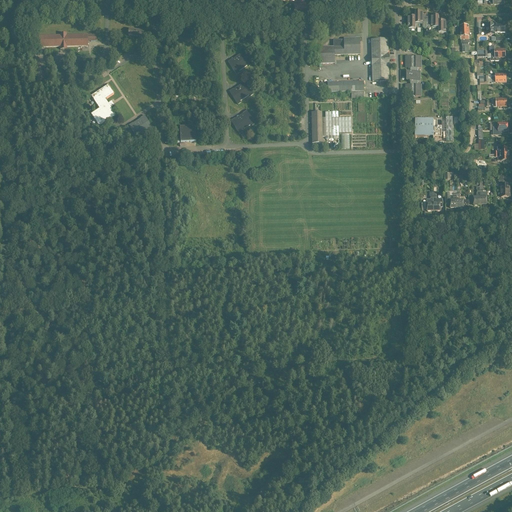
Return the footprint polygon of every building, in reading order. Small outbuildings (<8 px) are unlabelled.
[(439,33),(446,33),(446,21),(439,21),(439,16),(431,16),(431,19),(429,19),(425,15),(423,15),(423,12),(415,11),(415,17),(408,17),(408,29),(416,29),(416,23),(423,23),(423,27),(425,30),(425,36),(429,36),(429,30),(432,27),(439,27),(439,33)] [(495,33),(495,25),(487,25),(487,32),(484,32),(485,35),(487,35),(495,35),(495,33)] [(505,25),(495,25),(495,33),(505,33),(505,25)] [(128,36),(143,38),(143,37),(144,37),(145,33),(143,33),(144,31),(129,30),(129,31),(128,31),(127,35),(128,35),(128,36)] [(39,37),(39,43),(39,48),(60,48),(60,50),(67,50),(67,47),(88,47),(88,42),(88,36),(67,36),(66,34),(60,34),(60,36),(39,37)] [(334,47),(318,48),(319,64),(334,64),(334,60),(334,55),(360,55),(359,40),(359,39),(344,39),(344,41),(333,41),(334,47)] [(372,66),(372,81),(389,81),(388,40),(371,40),(372,56),(375,56),(375,66),(372,66)] [(489,54),(506,54),(505,50),(495,50),(495,46),(489,46),(489,54)] [(249,66),(252,64),(243,51),(239,54),(240,54),(232,60),(232,59),(228,62),(237,75),(239,73),(239,72),(248,65),(249,66)] [(410,85),(406,85),(406,96),(411,96),(416,96),(421,96),(421,85),(418,85),(418,81),(420,81),(420,72),(418,72),(418,68),(421,68),(421,57),(416,57),(411,57),(406,57),(406,68),(410,68),(410,72),(407,72),(407,81),(410,81),(410,85)] [(229,92),(238,105),(241,103),(240,101),(250,95),(250,96),(253,94),(245,81),(241,84),(233,89),(229,92)] [(351,92),(351,98),(364,98),(363,82),(327,83),(328,93),(351,92)] [(99,109),(91,115),(99,128),(116,116),(105,100),(114,94),(108,86),(91,97),(99,109)] [(231,121),(240,134),(243,132),(242,131),(251,124),(252,126),(255,124),(247,111),(243,113),(243,114),(235,119),(235,118),(231,121)] [(312,113),(313,144),(322,143),(322,137),(326,137),(325,118),(322,118),(322,112),(312,113)] [(325,118),(326,137),(326,139),(339,139),(339,133),(351,133),(351,118),(338,118),(338,112),(325,113),(325,118)] [(141,119),(133,124),(132,124),(129,126),(137,139),(140,137),(139,136),(149,130),(150,131),(153,129),(144,116),(141,119)] [(453,117),(446,117),(446,130),(442,130),(442,132),(446,132),(446,142),(453,142),(453,117)] [(434,137),(442,137),(442,132),(442,130),(442,127),(437,127),(437,120),(415,120),(415,128),(413,128),(413,132),(415,132),(415,137),(434,137)] [(179,129),(180,144),(195,143),(194,128),(179,129)] [(509,148),(500,149),(500,147),(497,147),(497,152),(495,152),(495,155),(509,155),(509,152),(509,148)] [(109,159),(114,151),(111,149),(106,157),(109,159)] [(501,182),(501,191),(510,191),(510,185),(504,185),(504,182),(505,182),(505,179),(498,179),(498,182),(501,182)] [(436,192),(433,192),(433,194),(434,211),(440,211),(440,208),(443,208),(443,199),(437,200),(436,192)] [(457,197),(457,193),(454,194),(454,197),(450,197),(450,194),(445,194),(446,205),(450,205),(450,208),(457,208),(457,200),(457,197)]
